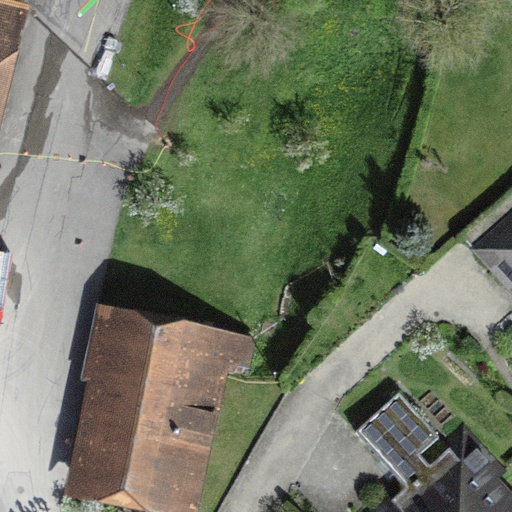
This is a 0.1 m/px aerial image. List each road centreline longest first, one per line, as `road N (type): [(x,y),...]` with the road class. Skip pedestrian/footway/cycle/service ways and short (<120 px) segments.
road 1 (residential): [(456,286),(313,420),(258,511)]
road 2 (residential): [(22,343),(43,511)]
